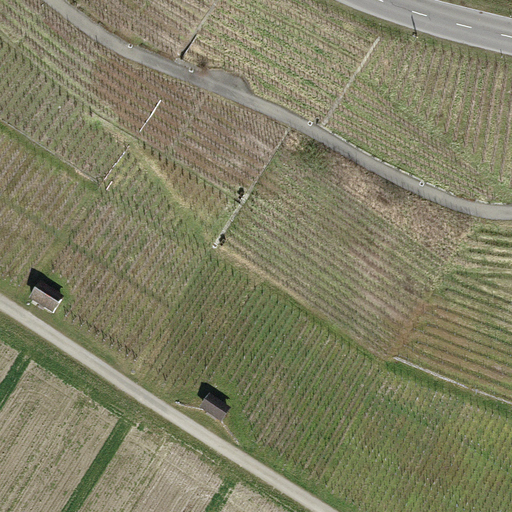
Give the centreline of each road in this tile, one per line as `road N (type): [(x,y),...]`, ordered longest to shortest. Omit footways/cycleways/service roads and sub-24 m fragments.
road 1 (track): [(52,0),(94,33),(320,134),(427,194),(511,213)]
road 2 (track): [(327,511),(0,300)]
road 3 (tertiary): [(511,38),(375,0)]
